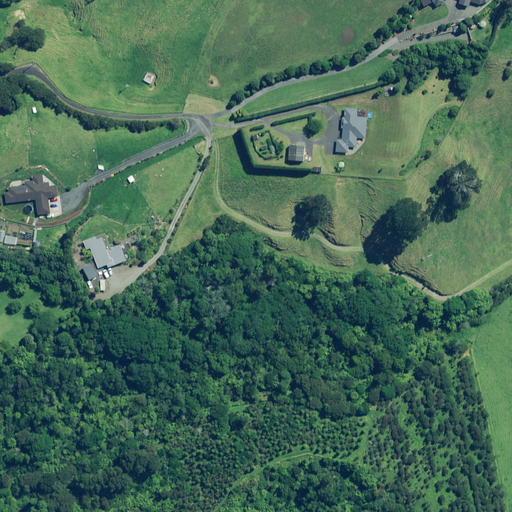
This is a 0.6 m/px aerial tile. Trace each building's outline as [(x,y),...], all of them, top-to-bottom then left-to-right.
[(154,76),(146,72),(142,79),(149,84),(154,76)] [(358,108),(345,107),(344,117),(342,116),(341,127),(343,127),(342,139),(337,139),(336,151),(348,151),(349,146),(356,146),(357,137),(366,137),(367,116),(357,116),(358,108)] [(49,213),(48,197),(50,197),(55,196),(57,196),(56,185),(49,186),(49,182),(44,182),(43,174),(33,175),(34,179),(26,180),(27,184),(9,186),(9,191),(5,192),(6,202),(35,199),(37,214),(49,213)] [(33,242),(35,242),(34,247),(54,250),(55,242),(43,241),(45,230),(35,229),(33,242)] [(17,237),(5,235),(4,243),(15,245),(17,237)] [(107,249),(102,236),(96,238),(95,236),(83,241),(86,249),(91,247),(98,267),(107,264),(108,266),(131,258),(128,250),(131,249),(128,241),(107,249)] [(96,275),(90,263),(83,267),(89,279),(96,275)]
